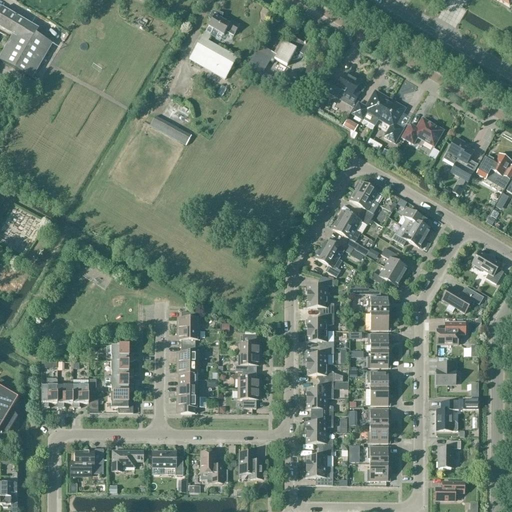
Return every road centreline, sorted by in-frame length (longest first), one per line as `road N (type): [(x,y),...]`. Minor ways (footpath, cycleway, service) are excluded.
road 1 (residential): [(291,503),(417,508),(422,299),(464,227)]
road 2 (residential): [(288,436),(288,269),(347,170),(361,166),(464,227)]
road 3 (residential): [(511,123),(300,0)]
road 4 (residential): [(497,511),(498,326),(511,302)]
road 5 (residential): [(51,511),(52,444),(63,435),(158,436)]
road 6 (tertiary): [(511,75),(381,0)]
road 7 (residential): [(158,436),(159,303)]
road 8 (residential): [(158,436),(288,436)]
